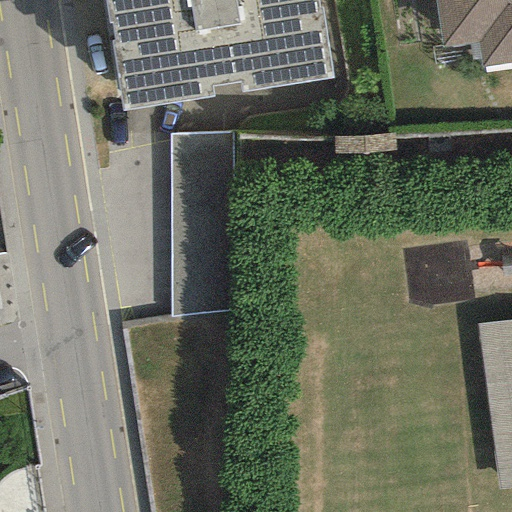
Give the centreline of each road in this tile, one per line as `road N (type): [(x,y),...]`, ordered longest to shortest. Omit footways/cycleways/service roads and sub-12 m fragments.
road 1 (unclassified): [(70,331),(21,0)]
road 2 (unclassified): [(100,511),(70,331)]
